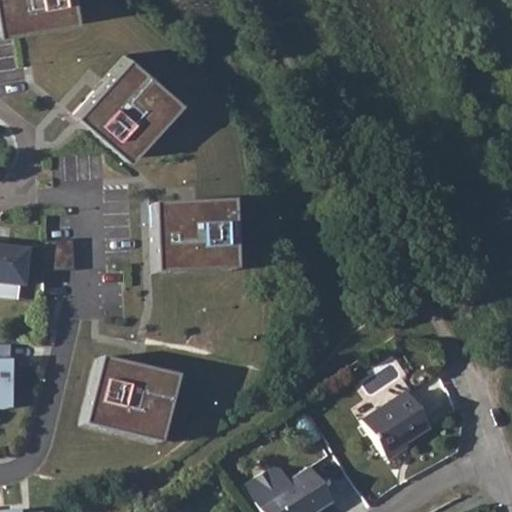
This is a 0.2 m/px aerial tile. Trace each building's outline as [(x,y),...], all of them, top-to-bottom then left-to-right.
[(0,0),(0,34),(74,20),(69,0),(0,0)] [(75,113),(126,158),(177,99),(126,55),(75,113)] [(231,271),(228,201),(152,204),(156,274),(231,271)] [(46,266),(72,263),(69,240),(43,243),(46,266)] [(0,283),(18,286),(23,245),(0,241),(0,283)] [(0,408),(8,409),(7,385),(11,384),(11,345),(0,344),(0,408)] [(159,443),(175,378),(100,360),(84,426),(159,443)] [(358,422),(381,456),(401,443),(424,429),(402,393),(358,422)] [(401,443),(381,456),(383,461),(404,447),(401,443)] [(239,487),(250,504),(255,511),(313,511),(327,503),(304,468),(283,482),(275,470),(268,468),(239,487)]
